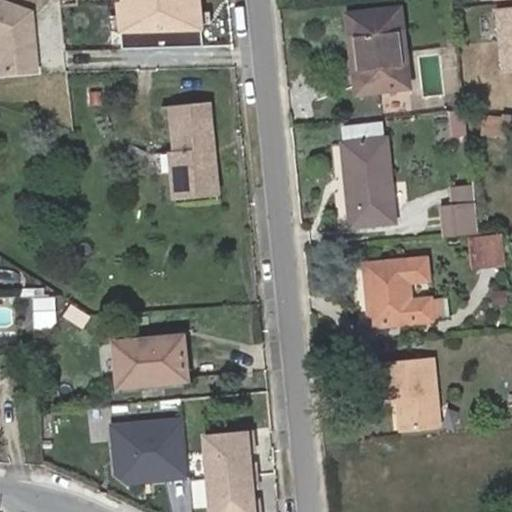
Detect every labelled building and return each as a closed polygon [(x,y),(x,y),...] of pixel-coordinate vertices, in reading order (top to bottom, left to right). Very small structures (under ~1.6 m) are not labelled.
[(202,0),(117,0),(121,48),(208,45),(202,0)] [(32,13),(0,2),(0,65),(1,75),(38,70),(32,13)] [(352,36),(358,86),(387,82),(387,90),(406,87),(397,8),(340,14),(342,37),(352,36)] [(511,8),(490,11),(496,72),(511,69),(511,8)] [(205,107),(161,107),(167,202),(215,198),(205,107)] [(492,129),(493,115),(476,113),(476,128),(492,129)] [(511,115),(493,115),(492,129),(492,134),(511,135),(511,115)] [(336,124),(337,140),(347,226),(389,222),(380,136),(378,120),(336,124)] [(468,182),(453,184),(455,203),(470,202),(468,182)] [(442,237),(464,236),(473,235),(470,202),(436,205),(442,237)] [(469,264),(500,260),(497,241),(496,233),(473,235),(464,236),(469,264)] [(406,297),(401,256),(358,260),(364,324),(428,318),(442,316),(440,294),(426,296),(406,297)] [(193,336),(124,343),(128,387),(198,380),(193,336)] [(393,400),(399,399),(402,428),(439,424),(433,359),(383,362),(386,396),(392,395),(393,400)] [(181,417),(107,424),(110,477),(122,487),(185,484),(181,417)] [(258,431),(210,436),(218,511),(266,511),(265,498),(260,499),(255,448),(260,448),(258,431)]
